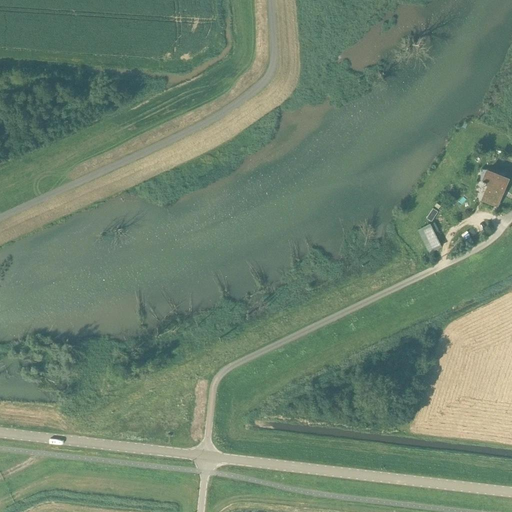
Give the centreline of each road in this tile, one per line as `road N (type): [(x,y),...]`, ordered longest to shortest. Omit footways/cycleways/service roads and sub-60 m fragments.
road 1 (unclassified): [(0,215),(251,98),(275,46),(271,0)]
road 2 (secondary): [(207,455),(511,492)]
road 3 (secondary): [(0,432),(207,455)]
